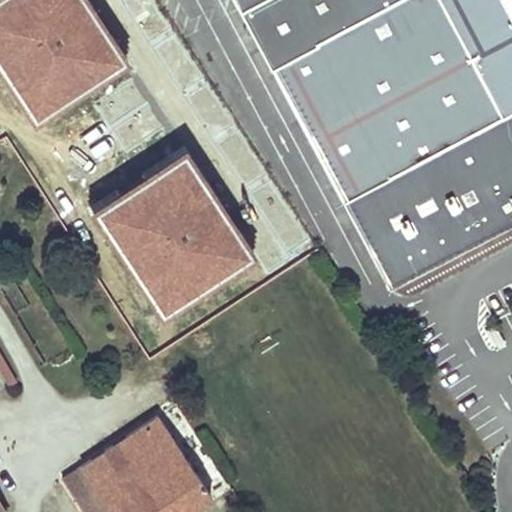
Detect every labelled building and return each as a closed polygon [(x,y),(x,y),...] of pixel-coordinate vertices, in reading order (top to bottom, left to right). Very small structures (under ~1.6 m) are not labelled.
[(125,56),(87,0),(0,0),(0,65),(34,116),(125,56)] [(511,0),(228,0),(384,295),(456,256),(511,226),(511,207),(509,202),(511,200),(511,0)] [(250,250),(183,147),(89,208),(156,311),(250,250)] [(0,378),(5,387),(17,380),(0,351),(0,378)] [(69,511),(188,511),(211,497),(157,416),(52,486),(69,511)]
